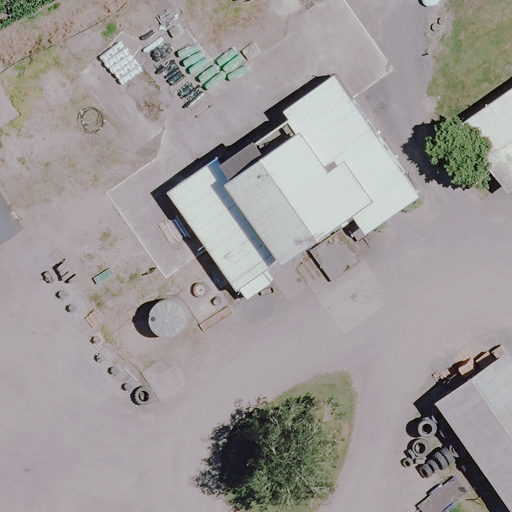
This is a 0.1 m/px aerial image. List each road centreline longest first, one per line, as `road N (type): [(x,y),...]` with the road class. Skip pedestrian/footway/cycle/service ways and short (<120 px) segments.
road 1 (track): [(403,345),(244,367),(184,422),(171,469),(175,511)]
road 2 (track): [(375,474),(403,345),(511,268)]
